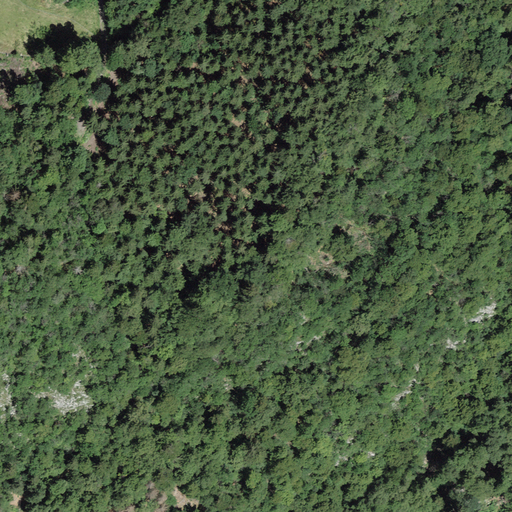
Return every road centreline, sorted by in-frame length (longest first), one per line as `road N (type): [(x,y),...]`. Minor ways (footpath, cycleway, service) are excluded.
road 1 (track): [(417,511),(428,473),(511,401)]
road 2 (track): [(79,126),(105,52),(101,0)]
